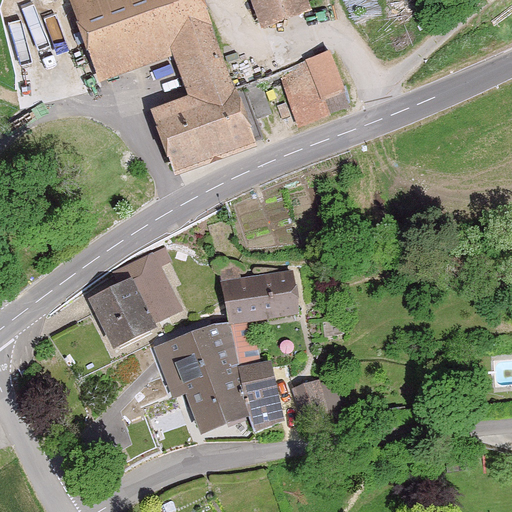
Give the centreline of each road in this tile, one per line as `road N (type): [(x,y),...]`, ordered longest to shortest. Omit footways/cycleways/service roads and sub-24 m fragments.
road 1 (tertiary): [(511,65),(232,181),(0,331)]
road 2 (unclassified): [(104,511),(179,473),(223,463),(511,428)]
road 3 (track): [(383,122),(395,75),(482,0)]
road 4 (residential): [(68,511),(0,386)]
